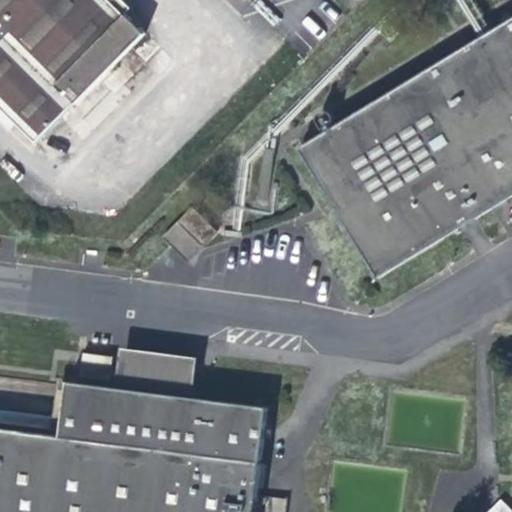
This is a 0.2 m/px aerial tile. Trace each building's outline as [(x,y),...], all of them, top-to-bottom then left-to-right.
[(111,0),(0,0),(0,101),(40,141),(147,35),(111,0)] [(511,19),(295,144),(347,231),(361,255),(373,275),(511,193),(511,19)] [(214,229),(189,204),(160,235),(185,260),(214,229)] [(119,348),(113,390),(190,400),(196,359),(119,348)] [(250,511),(263,409),(190,400),(113,390),(63,384),(58,438),(0,431),(0,511),(250,511)] [(511,511),(511,510),(500,500),(488,511),(511,511)]
